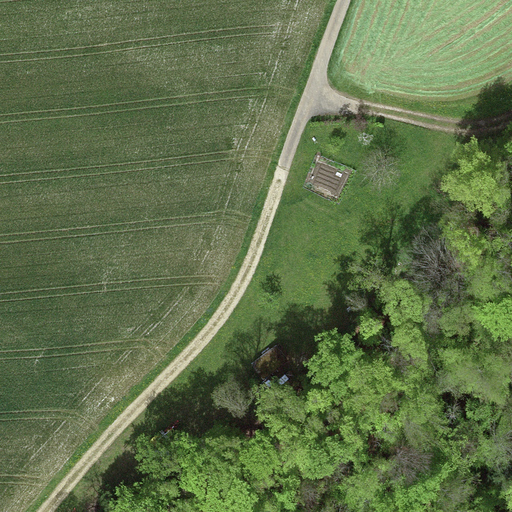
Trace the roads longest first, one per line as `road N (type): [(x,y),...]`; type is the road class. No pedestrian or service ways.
road 1 (track): [(46,511),(221,313),(258,245),(285,164)]
road 2 (track): [(312,95),(453,125),(511,117)]
road 3 (track): [(344,0),(285,164)]
